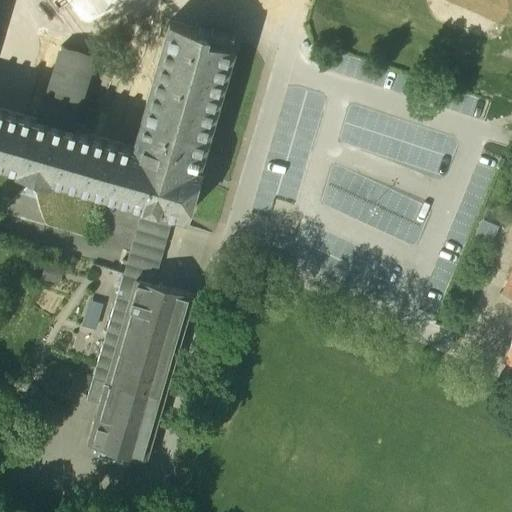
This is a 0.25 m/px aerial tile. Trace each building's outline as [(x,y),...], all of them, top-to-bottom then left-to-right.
[(206,29),(200,27),(200,30),(169,21),(132,148),(72,131),(94,58),(60,48),(38,120),(0,109),(0,163),(143,205),(142,206),(158,211),(159,210),(187,218),(189,212),(194,214),(197,205),(191,203),(193,198),(198,200),(201,190),(196,188),(197,184),(204,186),(206,175),(200,174),(201,169),(200,168),(200,165),(206,167),(209,158),(203,156),(205,151),(210,152),(213,143),(207,141),(209,136),(215,137),(217,128),(212,127),(213,121),(219,122),(221,113),(216,112),(218,106),(223,107),(226,98),(220,97),(222,91),(227,92),(230,83),(224,82),(235,47),(207,39),(209,33),(206,32),(206,29)] [(29,67),(35,47),(15,42),(9,62),(29,67)] [(141,211),(112,202),(109,212),(99,209),(95,223),(105,226),(100,243),(129,252),(141,212),(141,211)] [(158,211),(142,206),(141,211),(141,212),(129,252),(123,274),(136,278),(153,283),(170,226),(155,222),(158,211)] [(511,269),(503,291),(511,295),(511,269)] [(122,274),(86,400),(99,404),(136,278),(123,274),(122,274)] [(153,283),(136,278),(99,404),(94,422),(151,438),(157,417),(159,417),(161,412),(159,411),(160,408),(162,408),(163,403),(162,402),(163,398),(164,398),(187,317),(186,317),(188,309),(192,310),(193,305),(190,303),(192,295),(153,283)] [(101,330),(110,299),(91,293),(81,324),(101,330)] [(8,336),(2,357),(16,361),(23,341),(8,336)] [(145,459),(151,438),(94,422),(88,443),(145,459)]
